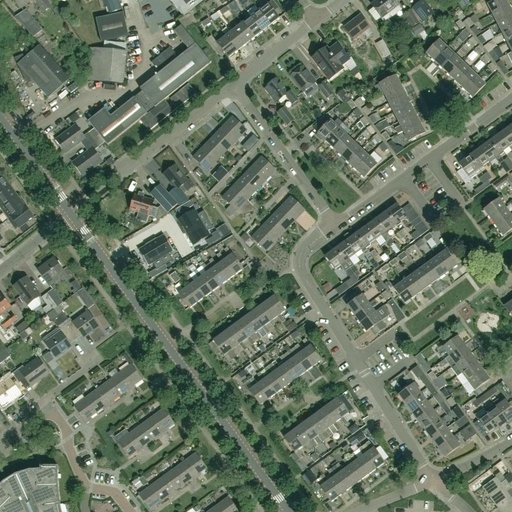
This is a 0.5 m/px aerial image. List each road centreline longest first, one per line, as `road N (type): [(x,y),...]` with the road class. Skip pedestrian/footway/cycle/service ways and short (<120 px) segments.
road 1 (tertiary): [(291,511),(70,214)]
road 2 (residential): [(432,482),(298,265),(301,249),(335,225)]
road 3 (residential): [(335,225),(511,98)]
road 4 (residential): [(335,225),(233,85)]
road 5 (residential): [(131,511),(115,494),(87,487),(46,400)]
road 6 (residential): [(121,173),(233,85)]
road 7 (tertiary): [(70,214),(0,116)]
